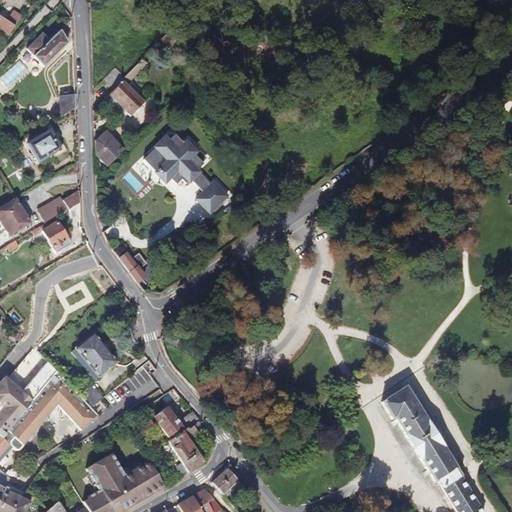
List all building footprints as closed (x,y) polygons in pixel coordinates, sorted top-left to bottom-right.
[(0,28),(9,35),(22,16),(14,10),(7,21),(0,16),(0,28)] [(43,67),(67,43),(60,30),(49,40),(33,56),(43,67)] [(33,56),(49,40),(42,33),(26,49),(33,56)] [(170,50),(176,43),(167,33),(160,40),(170,50)] [(142,100),(126,85),(139,71),(134,66),(124,77),(122,81),(114,90),(108,95),(130,117),(146,101),(143,98),(142,100)] [(114,90),(122,81),(124,77),(114,68),(103,79),(114,90)] [(76,107),(75,94),(59,96),(61,117),(75,109),(76,108),(76,107)] [(124,150),(104,129),(96,136),(98,138),(94,141),(95,155),(106,167),(124,151),(124,150)] [(61,151),(62,148),(60,145),(57,145),(49,131),(27,144),(38,162),(52,153),(54,155),(58,152),(61,151)] [(203,164),(194,155),(196,153),(185,142),(183,144),(175,135),(168,141),(165,138),(143,161),(154,173),(157,171),(163,177),(166,174),(176,185),(181,179),(186,184),(190,180),(203,192),(195,200),(210,214),(227,196),(213,182),(211,184),(197,170),(203,164)] [(79,203),(79,190),(62,201),(68,211),(69,210),(79,203)] [(68,211),(62,201),(61,197),(42,208),(43,209),(38,213),(44,224),(50,221),(51,220),(68,211)] [(21,215),(18,210),(21,209),(15,199),(0,208),(0,233),(5,230),(8,236),(30,223),(24,213),(21,215)] [(80,218),(79,203),(69,210),(70,215),(71,219),(80,218)] [(70,245),(57,222),(53,224),(51,220),(50,221),(44,224),(40,227),(43,232),(55,254),(70,245)] [(40,227),(32,231),(35,236),(43,232),(40,227)] [(15,241),(6,247),(9,253),(19,248),(15,241)] [(129,273),(136,283),(144,276),(138,269),(143,266),(136,256),(130,260),(125,254),(118,259),(128,272),(129,273)] [(240,275),(247,270),(244,265),(237,271),(240,275)] [(116,362),(93,334),(71,352),(94,380),(116,362)] [(19,450),(57,405),(81,431),(97,416),(91,408),(83,401),(56,372),(7,430),(0,437),(0,492),(4,495),(8,492),(20,498),(24,493),(0,479),(0,460),(12,448),(14,450),(16,451),(19,450)] [(407,386),(381,403),(392,420),(394,419),(405,435),(421,461),(434,482),(437,480),(456,511),(485,511),(462,475),(463,475),(407,386)] [(91,408),(103,398),(96,390),(83,401),(91,408)] [(225,410),(231,405),(224,397),(218,403),(225,410)] [(188,430),(200,421),(192,412),(178,422),(167,407),(153,416),(157,422),(156,422),(159,426),(170,441),(187,428),(188,430)] [(235,421),(241,416),(236,410),(230,415),(235,421)] [(156,431),(155,428),(155,427),(150,420),(139,427),(146,438),(156,431)] [(203,461),(188,440),(204,430),(200,424),(200,422),(200,421),(188,430),(187,428),(170,441),(167,443),(187,473),(190,472),(201,464),(203,461)] [(120,511),(163,487),(148,462),(124,475),(111,454),(85,469),(98,490),(87,497),(88,499),(82,502),(83,505),(75,510),(76,511),(120,511)] [(222,494),(237,481),(226,469),(211,483),(222,494)] [(212,511),(207,502),(213,499),(204,489),(177,505),(180,511),(212,511)] [(30,503),(34,497),(27,490),(24,493),(20,498),(30,503)] [(23,511),(30,503),(20,498),(8,492),(4,495),(0,492),(0,511),(23,511)] [(207,502),(212,511),(218,511),(222,510),(213,499),(207,502)] [(48,511),(63,511),(65,511),(57,502),(47,510),(48,511)]
